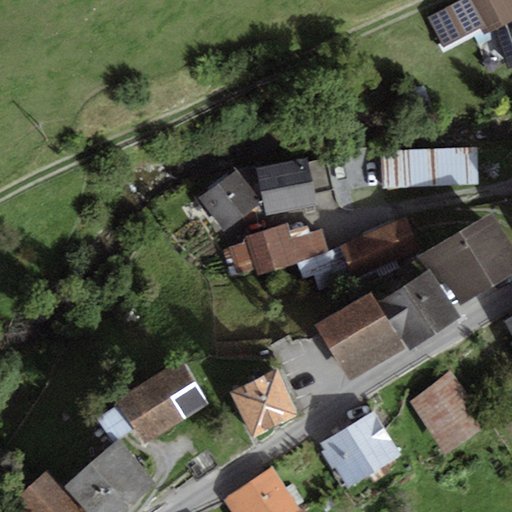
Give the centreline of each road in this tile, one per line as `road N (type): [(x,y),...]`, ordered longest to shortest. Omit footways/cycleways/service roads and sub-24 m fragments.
road 1 (track): [(429,0),(0,197)]
road 2 (tertiary): [(511,304),(172,511)]
